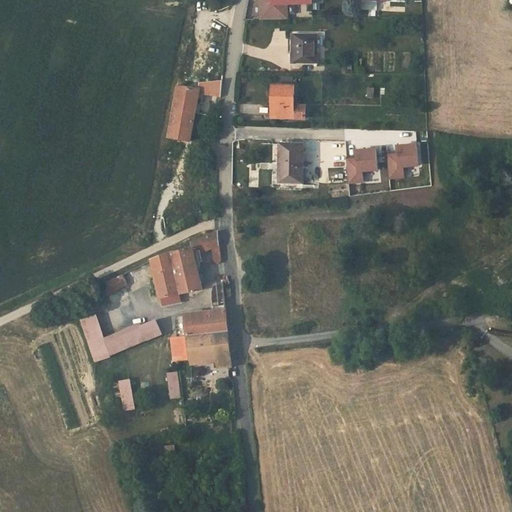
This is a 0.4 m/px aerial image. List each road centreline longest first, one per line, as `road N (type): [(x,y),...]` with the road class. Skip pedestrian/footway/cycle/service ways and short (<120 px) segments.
road 1 (unclassified): [(251,511),(226,219)]
road 2 (unclassified): [(0,322),(226,219)]
road 3 (unclassified): [(226,219),(244,0)]
